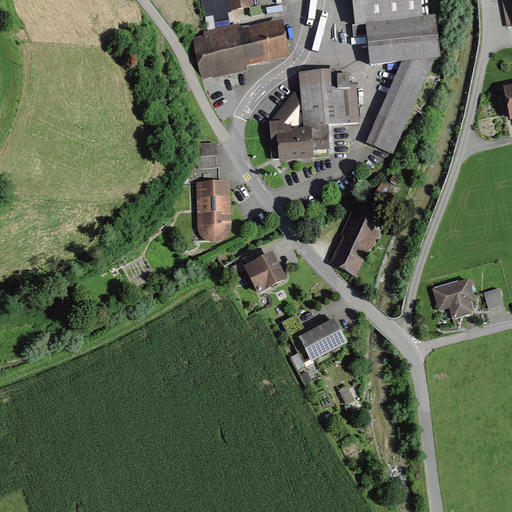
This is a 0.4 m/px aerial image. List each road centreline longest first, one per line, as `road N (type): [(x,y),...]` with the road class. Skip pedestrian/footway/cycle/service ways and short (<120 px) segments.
road 1 (unclassified): [(146,0),(293,234),(396,335)]
road 2 (unclassified): [(484,0),(485,46),(465,141),(396,335)]
road 3 (unclassified): [(411,354),(438,511)]
